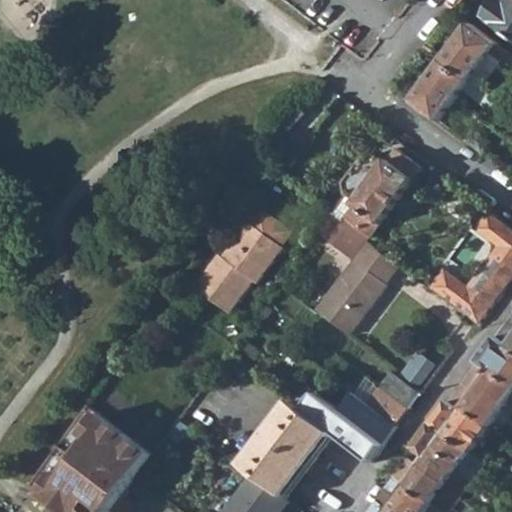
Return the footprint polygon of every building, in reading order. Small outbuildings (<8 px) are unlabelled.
[(511,0),(504,0),(503,2),(500,0),(498,0),(486,18),(511,37),(511,0)] [(445,63),(485,92),(506,63),(508,65),(511,59),(511,55),(472,27),(445,63)] [(445,63),(416,102),(444,124),(468,93),(495,115),(500,110),(505,115),(509,109),(485,92),(445,63)] [(476,131),(467,141),(484,155),(492,144),(476,131)] [(346,218),(355,224),(352,228),(363,236),(366,233),(373,238),(425,172),(400,150),(388,165),(378,157),(366,158),(348,182),(349,193),(360,201),(346,218)] [(482,328),(511,285),(511,226),(471,195),(452,219),(496,253),(468,288),(445,270),(431,288),(482,328)] [(268,208),(265,212),(292,233),(295,229),(268,208)] [(256,224),(253,221),(226,256),(223,254),(198,287),(234,313),(259,280),(262,282),(288,247),(284,244),(292,233),(265,212),(256,224)] [(388,283),(401,266),(373,244),(351,273),(382,296),(391,285),(388,283)] [(351,273),(322,311),(353,335),(382,296),(351,273)] [(511,319),(500,337),(511,345),(511,319)] [(481,362),(511,384),(511,345),(500,337),(499,337),(481,362)] [(398,376),(417,390),(436,365),(417,351),(398,376)] [(491,426),(511,397),(511,384),(481,362),(465,384),(477,394),(467,408),(491,426)] [(383,388),(412,410),(423,395),(417,390),(398,376),(395,373),(383,388)] [(370,406),(398,428),(412,410),(383,388),(370,406)] [(338,437),(356,450),(369,432),(357,423),(320,395),(306,413),(338,437)] [(243,467),(260,480),(290,501),(338,437),(306,413),(291,402),(243,467)] [(436,425),(474,453),(492,430),(490,427),(491,426),(467,408),(464,412),(452,403),(436,425)] [(369,432),(385,445),(398,428),(370,406),(357,423),(369,432)] [(463,466),(474,453),(436,425),(435,425),(418,449),(430,458),(438,448),(463,466)] [(356,450),(373,464),(385,445),(369,432),(356,450)] [(422,468),(447,486),(459,494),(472,477),(474,474),(464,466),(463,466),(438,448),(430,458),(422,468)] [(397,478),(434,505),(447,486),(422,468),(415,479),(403,470),(397,478)] [(443,511),(434,505),(397,478),(378,503),(389,511),(443,511)] [(260,480),(234,511),(286,511),(293,504),(290,501),(260,480)] [(133,511),(140,503),(129,494),(115,511),(133,511)]
